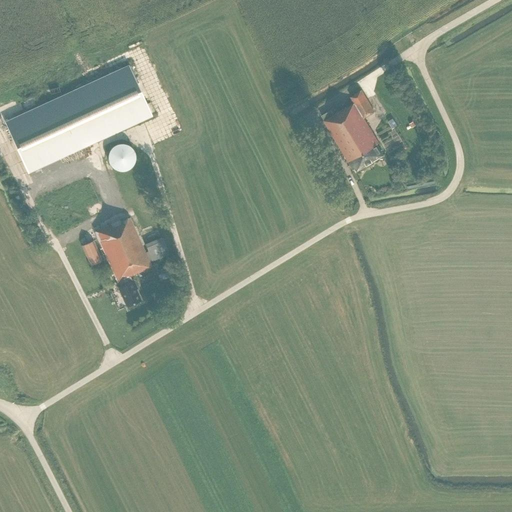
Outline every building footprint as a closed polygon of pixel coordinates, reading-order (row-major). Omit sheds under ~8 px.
[(129,67),(6,124),(27,172),(151,115),(129,67)] [(364,119),(374,112),(365,97),(362,91),(351,97),(354,103),(346,108),(334,115),(331,111),(323,115),(326,120),(324,121),(353,171),(355,170),(356,172),(384,156),(377,145),(379,144),(364,119)] [(392,119),(388,122),(392,129),(397,125),(392,119)] [(385,150),(398,148),(396,133),(388,134),(389,139),(384,140),(385,150)] [(134,163),(135,161),(136,159),(135,155),(135,153),(133,151),(132,148),(130,147),(128,145),(125,144),(123,144),(121,144),(118,144),(116,145),(114,146),(112,148),(111,149),(109,151),(109,154),(108,156),(108,158),(108,160),(109,162),(110,164),(111,166),(112,167),(114,168),(116,170),(119,171),(122,171),(123,171),(125,171),(126,171),(128,170),(129,169),(131,167),(134,163)] [(139,203),(159,195),(151,176),(131,184),(139,203)] [(121,222),(120,220),(95,231),(118,282),(119,282),(121,286),(118,288),(126,307),(141,300),(136,289),(137,289),(134,281),(132,281),(130,276),(151,267),(129,218),(121,222)] [(145,244),(153,262),(169,255),(162,237),(145,244)] [(82,246),(91,266),(102,261),(93,241),(82,246)]
